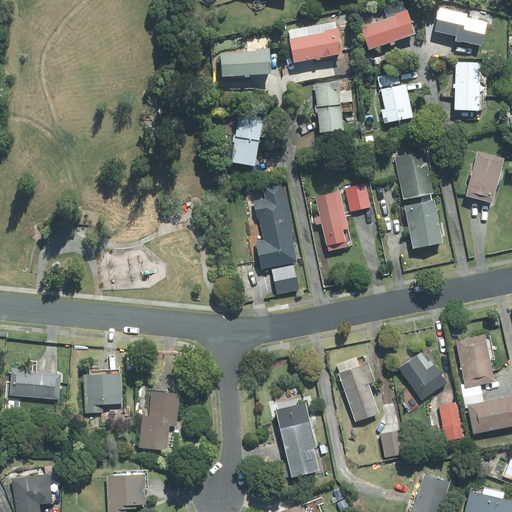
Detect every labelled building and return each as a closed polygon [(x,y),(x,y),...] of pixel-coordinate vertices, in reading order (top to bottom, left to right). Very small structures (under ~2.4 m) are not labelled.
[(335,8),(337,27),(347,26),(345,7),(335,8)] [(465,18),(466,14),(438,8),(433,32),(454,36),(453,41),(459,42),(459,41),(479,46),(484,22),(465,18)] [(367,50),(413,34),(406,12),(359,27),(367,50)] [(292,61),(340,53),(336,30),(288,38),(292,61)] [(220,77),(269,75),(268,50),(219,53),(220,77)] [(476,111),(480,63),(456,62),(452,109),(476,111)] [(379,87),(399,84),(397,73),(377,77),(379,87)] [(317,132),(340,131),(338,82),(314,84),(317,132)] [(401,85),(380,90),(384,110),(380,111),(382,123),(407,118),(401,85)] [(239,113),(228,161),(251,166),(262,118),(239,113)] [(410,118),(391,122),(393,131),(412,127),(410,118)] [(463,132),(462,126),(452,128),(453,134),(463,132)] [(490,204),(503,159),(477,151),(464,196),(490,204)] [(402,199),(431,194),(424,152),(395,157),(402,199)] [(260,270),(296,262),(289,229),(292,228),(286,197),(284,198),(281,184),(262,188),(265,198),(253,201),(256,219),(258,219),(263,240),(254,242),(260,270)] [(370,207),(365,184),(345,188),(350,211),(370,207)] [(347,229),(339,191),(313,197),(325,246),(344,242),(341,230),(347,229)] [(440,243),(433,201),(403,206),(411,248),(440,243)] [(299,290),(294,264),(272,268),(277,294),(299,290)] [(462,397),(482,393),(480,385),(493,382),(484,335),(455,341),(464,384),(460,385),(462,397)] [(421,401),(446,383),(433,365),(426,370),(415,355),(398,368),(421,401)] [(336,373),(354,422),(378,414),(367,384),(374,382),(366,362),(336,373)] [(7,393),(57,397),(59,371),(29,369),(29,366),(14,365),(14,367),(9,367),(7,393)] [(81,372),(84,413),(102,411),(102,404),(121,402),(119,369),(81,372)] [(175,427),(178,394),(150,392),(148,409),(146,409),(146,416),(140,416),(137,448),(165,450),(167,426),(175,427)] [(511,396),(483,402),(482,393),(462,397),(464,408),(466,408),(471,434),(511,426),(511,396)] [(463,438),(455,402),(437,406),(444,442),(463,438)] [(381,407),(385,426),(398,424),(395,405),(381,407)] [(276,421),(290,478),(317,472),(312,449),(314,449),(306,414),(276,421)] [(502,478),(511,481),(511,458),(510,457),(502,478)] [(10,479),(15,511),(35,511),(39,511),(38,504),(50,502),(45,473),(10,479)] [(144,504),(143,474),(106,476),(107,511),(125,511),(125,509),(135,509),(135,505),(144,504)] [(437,511),(447,483),(416,474),(404,511),(437,511)] [(510,511),(511,505),(511,499),(465,491),(461,511),(510,511)]
